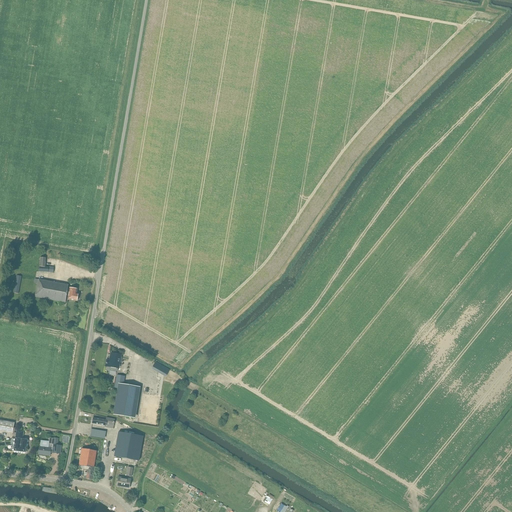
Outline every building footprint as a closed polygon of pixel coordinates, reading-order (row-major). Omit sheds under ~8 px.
[(39,267),(39,272),(53,272),(54,268),(48,267),(45,267),(45,258),(40,258),(40,267),(39,267)] [(13,293),(18,294),(22,276),(16,276),(13,293)] [(68,285),(38,280),(38,279),(34,279),(34,283),(37,283),(35,297),(66,303),(68,285)] [(77,301),(78,300),(78,298),(77,298),(78,294),(76,293),(77,289),(70,288),(68,300),(77,301)] [(106,366),(109,366),(109,369),(110,371),(116,372),(118,371),(118,368),(120,355),(111,354),(110,361),(107,360),(106,366)] [(155,370),(161,373),(166,376),(170,370),(155,362),(154,365),(152,367),(156,369),(155,370)] [(134,418),(139,392),(139,387),(123,384),(124,373),(118,372),(116,384),(119,385),(114,415),(134,418)] [(106,426),(106,425),(106,422),(109,423),(108,425),(114,426),(115,420),(106,418),(106,420),(93,418),(92,424),(106,426)] [(0,430),(12,433),(14,425),(14,423),(0,420),(0,430)] [(16,436),(15,438),(22,439),(23,436),(24,431),(17,430),(16,430),(16,435),(16,436)] [(143,436),(118,432),(114,457),(139,461),(143,436)] [(15,442),(13,451),(19,452),(19,450),(20,444),(21,445),(21,441),(22,439),(15,438),(15,442)] [(38,454),(50,456),(50,452),(52,452),(52,453),(60,454),(61,446),(57,445),(58,438),(54,438),(54,439),(50,438),(48,448),(39,447),(38,454)] [(19,450),(19,452),(26,453),(27,440),(22,439),(21,441),(21,445),(20,444),(19,450)] [(81,448),(78,468),(88,470),(87,473),(87,477),(84,476),(84,479),(94,480),(94,479),(95,471),(94,471),(97,451),(81,448)] [(118,477),(116,486),(129,488),(130,479),(118,477)]
